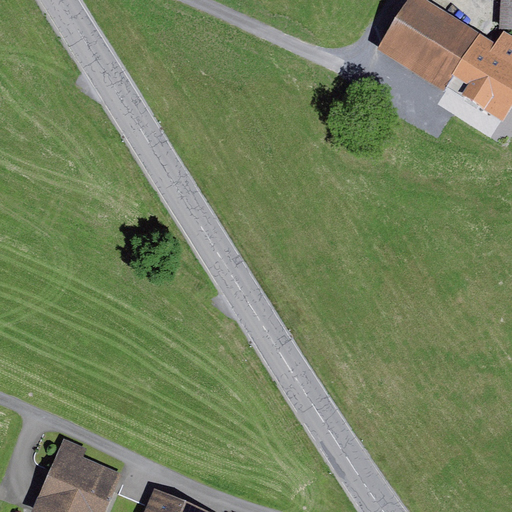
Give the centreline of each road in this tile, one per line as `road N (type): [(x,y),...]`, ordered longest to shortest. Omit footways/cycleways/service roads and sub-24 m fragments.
road 1 (secondary): [(59,0),(383,511)]
road 2 (track): [(0,402),(252,511)]
road 3 (track): [(398,0),(361,46),(331,57),(191,0)]
